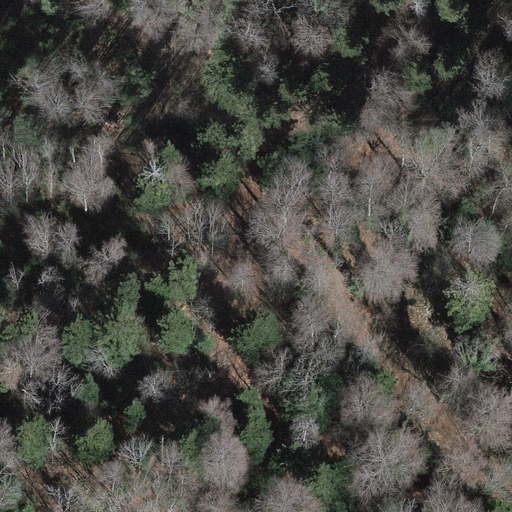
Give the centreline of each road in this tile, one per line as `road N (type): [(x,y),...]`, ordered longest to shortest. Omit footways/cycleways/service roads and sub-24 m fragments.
road 1 (track): [(0,468),(92,494),(138,497),(187,472),(221,400),(247,241),(240,121),(212,69),(101,0)]
road 2 (track): [(240,121),(291,154),(324,262),(429,439),(511,495)]
